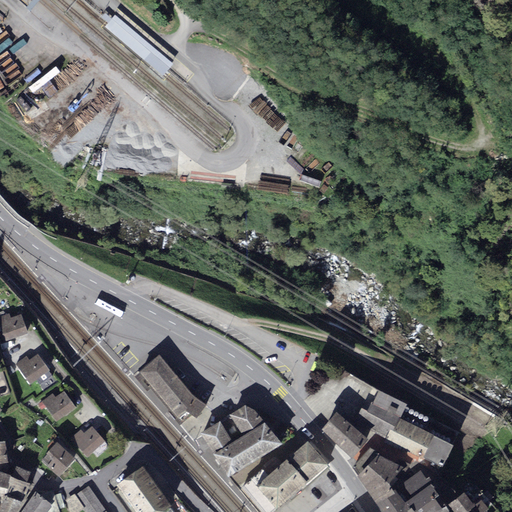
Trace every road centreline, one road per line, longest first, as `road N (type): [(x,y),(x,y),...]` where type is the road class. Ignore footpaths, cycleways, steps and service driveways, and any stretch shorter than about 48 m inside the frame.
road 1 (track): [(382,0),(451,56),(485,128),(469,140),(424,135),(302,86),(187,26)]
road 2 (primary): [(0,216),(52,259),(270,382)]
road 3 (track): [(245,327),(352,360),(485,439)]
road 4 (residential): [(135,455),(42,353),(22,312)]
road 5 (primary): [(358,488),(270,382)]
road 6 (residential): [(96,479),(63,486),(43,480),(19,460),(0,427)]
